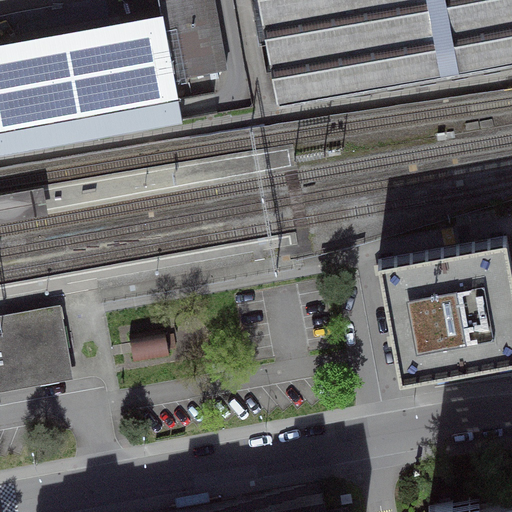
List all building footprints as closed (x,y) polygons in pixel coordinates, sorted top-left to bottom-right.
[(226,68),(213,0),(159,0),(162,16),(174,78),(226,68)] [(511,0),(259,0),(279,103),(511,60),(511,0)] [(67,33),(0,45),(0,151),(218,112),(214,92),(177,99),(174,78),(162,16),(67,33)] [(451,244),(367,259),(390,389),(442,379),(504,368),(511,366),(511,266),(506,234),(451,244)] [(59,310),(0,320),(0,395),(7,394),(72,383),(59,310)] [(166,332),(127,339),(130,353),(133,367),(172,360),(166,332)] [(511,511),(511,498),(439,511),(511,511)]
